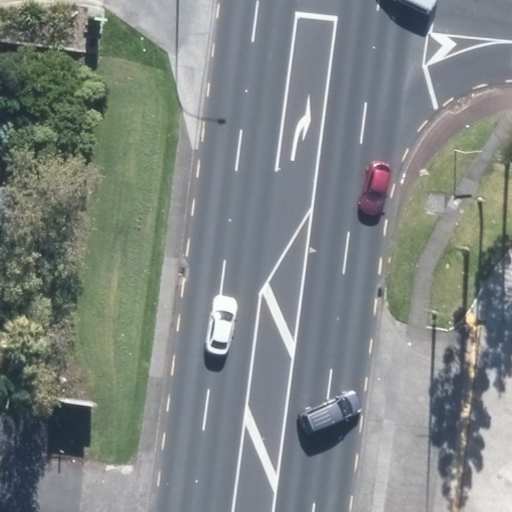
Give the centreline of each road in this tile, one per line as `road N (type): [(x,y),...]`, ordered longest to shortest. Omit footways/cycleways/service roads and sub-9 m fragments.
road 1 (primary): [(252,511),(314,20)]
road 2 (residential): [(511,39),(314,20)]
